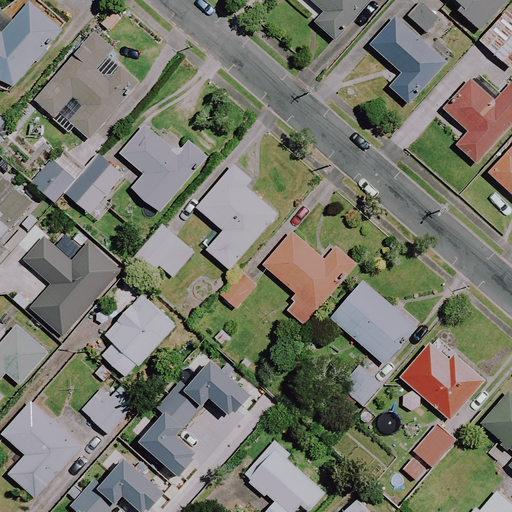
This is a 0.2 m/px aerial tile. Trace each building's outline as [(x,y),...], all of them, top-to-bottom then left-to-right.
[(335,43),(371,0),(307,0),(323,13),(314,25),(335,43)] [(424,0),(422,0),(410,16),(432,34),(446,17),(424,0)] [(511,0),(453,0),(485,29),(511,0)] [(59,26),(25,5),(14,22),(0,13),(0,83),(16,94),(59,26)] [(511,68),(511,17),(506,12),(478,44),(510,71),(511,68)] [(450,61),(399,16),(375,44),(406,72),(393,87),(412,104),(450,61)] [(114,51),(93,33),(33,103),(54,121),(73,99),(83,108),(68,125),(89,143),(140,83),(117,64),(104,79),(96,72),(114,51)] [(481,71),(463,91),(466,93),(451,110),(473,130),(460,144),(481,163),(511,129),(511,87),(506,94),(481,71)] [(184,150),(148,120),(118,156),(143,176),(131,191),(159,215),(206,159),(189,145),(184,150)] [(97,158),(92,164),(71,147),(55,165),(50,161),(30,184),(54,205),(64,194),(88,216),(121,179),(97,158)] [(511,150),(494,170),(511,186),(511,150)] [(229,272),(277,216),(246,189),(255,180),(236,164),(196,210),(222,233),(206,253),(229,272)] [(0,243),(29,209),(28,209),(31,205),(0,178),(0,243)] [(321,260),(288,231),(259,265),(297,298),(285,312),(303,328),(355,266),(333,247),(321,260)] [(193,256),(169,236),(139,270),(150,279),(159,268),(173,279),(193,256)] [(255,290),(239,276),(219,297),(235,311),(255,290)] [(127,381),(176,327),(143,298),(122,279),(103,301),(121,317),(104,337),(113,345),(101,358),(127,381)] [(396,313),(361,283),(329,320),(383,367),(418,326),(399,309),(396,313)] [(0,313),(0,381),(6,375),(19,386),(47,355),(15,327),(0,313)] [(456,356),(435,338),(399,379),(449,422),(485,381),(456,356)] [(382,387),(359,368),(341,390),(364,409),(382,387)] [(137,404),(119,389),(111,398),(102,390),(81,413),(108,437),(137,404)] [(238,412),(219,394),(206,408),(225,426),(238,412)] [(511,473),(511,397),(508,394),(480,425),(499,442),(489,453),(511,473)] [(81,447),(30,404),(3,437),(26,456),(9,477),(36,500),(81,447)] [(428,467),(431,469),(454,443),(435,426),(412,453),(414,455),(401,471),(415,482),(428,467)] [(266,511),(297,511),(303,505),(311,511),(325,494),(286,461),(290,457),(274,443),(243,479),(273,504),(266,511)] [(191,461),(170,493),(184,502),(205,470),(191,461)] [(145,511),(104,476),(71,511),(145,511)] [(511,511),(511,506),(495,493),(479,511),(511,511)] [(369,511),(357,498),(341,511),(369,511)]
